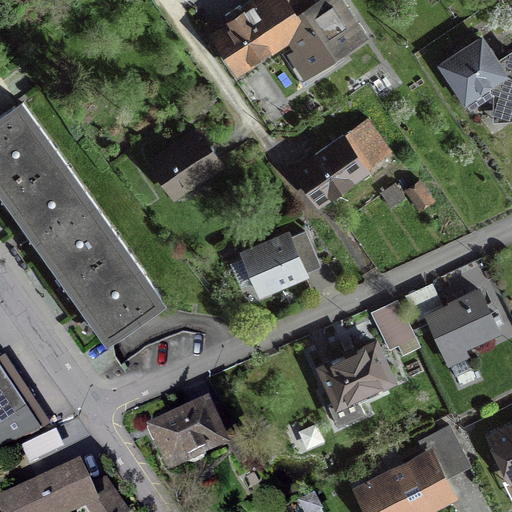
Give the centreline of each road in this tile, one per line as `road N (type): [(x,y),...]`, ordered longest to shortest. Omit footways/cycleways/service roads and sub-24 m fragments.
road 1 (residential): [(81,408),(511,224)]
road 2 (residential): [(81,408),(0,287)]
road 3 (residential): [(153,511),(81,408)]
